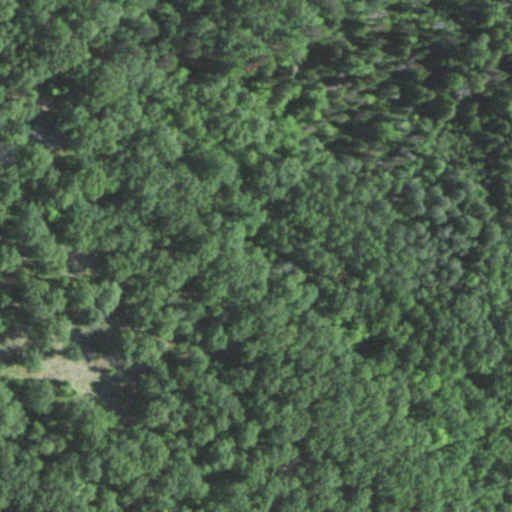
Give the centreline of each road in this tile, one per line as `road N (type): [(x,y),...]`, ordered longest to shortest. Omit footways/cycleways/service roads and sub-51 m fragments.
road 1 (residential): [(511,416),(199,137)]
road 2 (residential): [(199,137),(32,0)]
road 3 (track): [(199,137),(168,0)]
